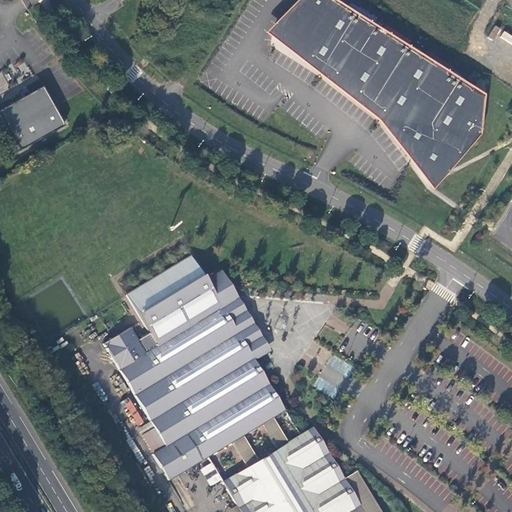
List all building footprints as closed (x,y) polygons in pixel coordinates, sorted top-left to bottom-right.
[(331,0),(298,0),(270,35),(328,72),(392,123),(426,180),(479,134),(482,93),(331,0)] [(496,38),(500,28),(495,26),(490,36),(496,38)] [(0,136),(11,156),(63,126),(54,109),(41,87),(0,110),(0,136)] [(149,333),(137,341),(129,328),(103,344),(109,353),(107,354),(109,358),(111,357),(165,446),(152,454),(168,480),(232,442),(241,436),(262,424),(271,418),(284,410),(253,359),(266,351),(234,299),(230,302),(222,289),(214,294),(206,281),(190,256),(126,295),(149,333)] [(219,273),(206,281),(214,294),(222,289),(230,302),(234,299),(225,283),(219,273)] [(128,398),(122,402),(137,425),(143,422),(128,398)] [(271,418),(262,424),(277,449),(286,443),(271,418)] [(239,511),(347,511),(359,505),(343,479),(312,427),(286,443),(277,449),(256,461),(247,467),(222,482),(239,511)] [(241,436),(232,442),(247,467),(256,461),(241,436)] [(222,479),(212,462),(200,469),(210,486),(222,479)] [(380,511),(356,471),(343,479),(359,505),(347,511),(380,511)]
